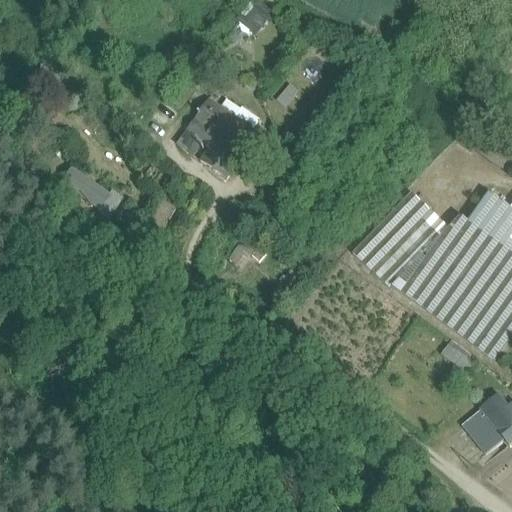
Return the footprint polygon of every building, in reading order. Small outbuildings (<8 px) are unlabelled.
[(254,4),(240,24),(258,37),(272,18),(254,4)] [(202,61),(198,67),(209,75),(213,70),(202,61)] [(198,67),(170,104),(182,112),(209,75),(198,67)] [(195,123),(185,136),(201,147),(202,145),(210,150),(200,163),(227,182),(258,136),(252,131),(236,120),(222,111),(209,102),(200,116),(199,115),(198,116),(199,117),(195,123)] [(222,111),(236,120),(241,113),(227,103),(222,111)] [(241,113),(236,120),(252,131),(259,120),(243,109),(241,113)] [(70,174),(59,189),(58,188),(51,196),(67,209),(75,198),(98,214),(96,217),(106,224),(121,203),(110,196),(107,200),(70,174)] [(390,290),(392,289),(449,229),(411,194),(352,255),(390,290)] [(489,195),(468,224),(511,256),(511,211),(489,195)] [(449,229),(392,289),(494,364),(511,340),(511,256),(468,224),(460,218),(449,229)] [(473,359),(453,344),(440,362),(460,377),(473,359)] [(481,414),(504,443),(509,449),(511,446),(511,414),(508,410),(498,398),(480,413),(481,414)] [(485,458),(504,443),(481,414),(462,429),(485,458)]
